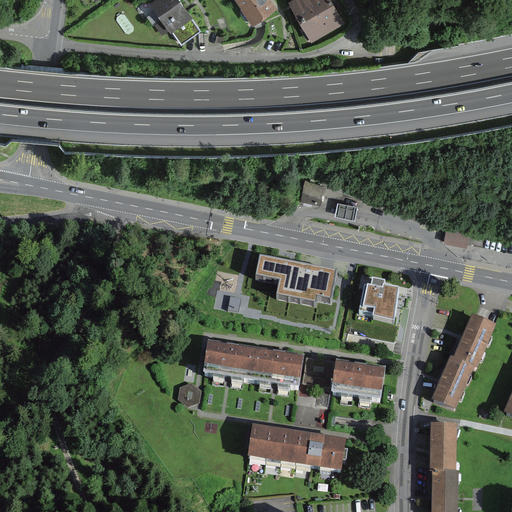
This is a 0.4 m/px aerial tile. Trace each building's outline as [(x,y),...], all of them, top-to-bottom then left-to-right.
[(201,30),(179,0),(150,0),(162,17),(155,22),(163,33),(170,28),(181,44),(201,30)] [(235,0),(253,24),(278,5),(273,0),(235,0)] [(290,0),(312,39),(345,21),(333,0),(290,0)] [(325,188),(306,181),(303,192),(321,198),(325,188)] [(358,207),(338,204),(336,211),(335,218),(355,221),(357,215),(358,207)] [(467,246),(471,231),(448,226),(445,241),(467,246)] [(258,282),(262,258),(234,252),(229,277),(258,282)] [(298,277),(295,296),(325,301),(330,275),(303,270),(301,277),(298,277)] [(401,281),(362,275),(354,316),(394,322),(401,281)] [(471,319),(453,362),(474,370),(477,372),(495,329),(471,319)] [(249,386),(254,354),(205,347),(200,379),(249,386)] [(298,393),(302,361),(254,354),(249,386),(298,393)] [(474,370),(453,362),(450,360),(432,404),(455,414),(474,370)] [(359,370),(335,366),(330,399),(379,406),(384,373),(359,370)] [(511,395),(503,416),(511,419),(511,395)] [(429,428),(428,475),(431,475),(454,476),(455,428),(429,428)] [(328,443),(252,431),(247,464),(339,479),(344,445),(328,443)] [(429,511),(455,511),(457,476),(454,476),(431,475),(429,511)]
